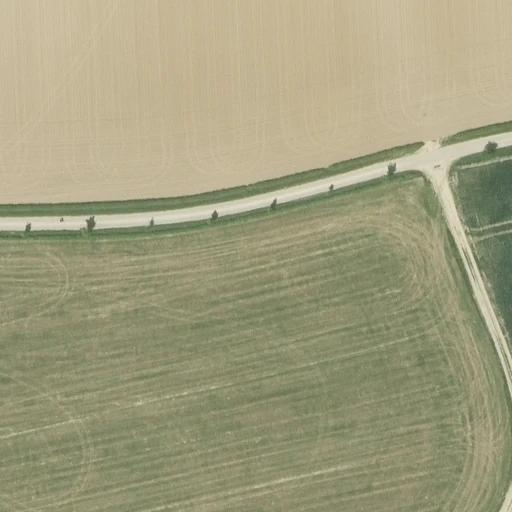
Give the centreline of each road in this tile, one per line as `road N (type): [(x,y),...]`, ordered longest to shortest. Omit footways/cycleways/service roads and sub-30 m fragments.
road 1 (track): [(431,158),(219,211),(0,224)]
road 2 (track): [(511,382),(431,158)]
